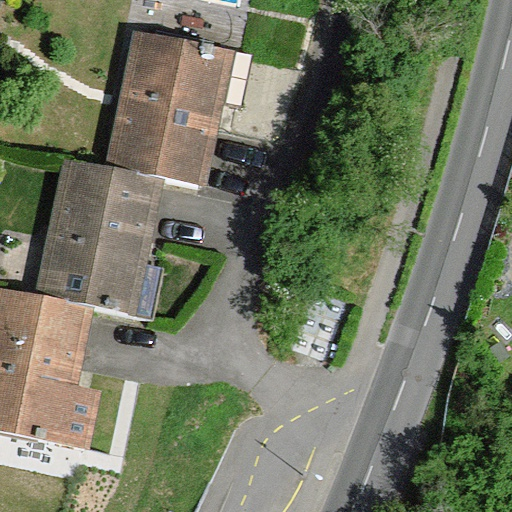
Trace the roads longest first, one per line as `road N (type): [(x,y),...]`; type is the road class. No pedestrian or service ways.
road 1 (residential): [(389,424),(268,378),(238,338),(237,295),(304,125),(338,0)]
road 2 (tertiary): [(511,33),(445,274),(389,424)]
